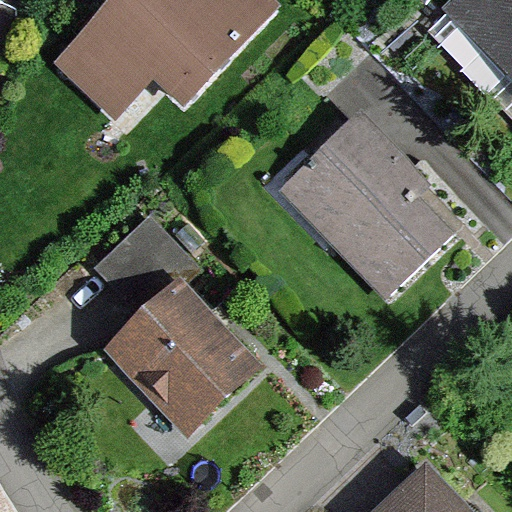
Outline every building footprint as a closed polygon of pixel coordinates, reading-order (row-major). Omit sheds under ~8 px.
[(266,13),(252,0),(122,0),(92,32),(144,81),(149,76),(180,105),(266,13)] [(511,0),(460,0),(427,33),(511,122),(511,0)] [(335,239),(337,246),(387,298),(449,239),(410,199),(405,197),(399,200),(393,194),(402,183),(402,177),(399,172),(353,123),(291,182),(340,233),(335,239)] [(172,294),(110,353),(187,433),(248,374),(172,294)] [(456,511),(421,476),(383,511),(456,511)]
